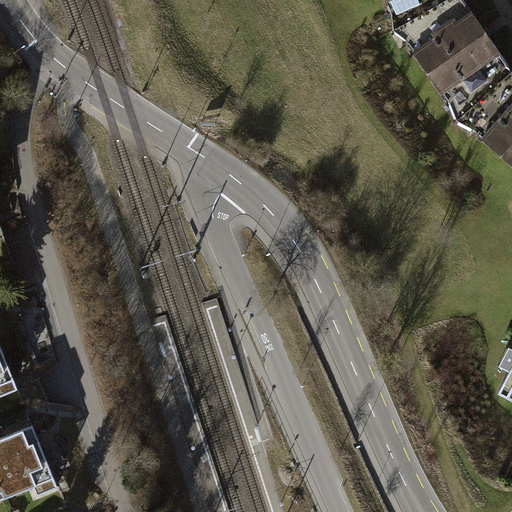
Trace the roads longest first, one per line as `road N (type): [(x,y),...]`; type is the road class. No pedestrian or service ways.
road 1 (residential): [(54,58),(27,99),(23,159),(124,511)]
road 2 (tertiary): [(419,511),(313,272),(267,207),(225,170)]
road 3 (residential): [(225,170),(214,224),(339,511)]
road 4 (tertiary): [(225,170),(54,58)]
